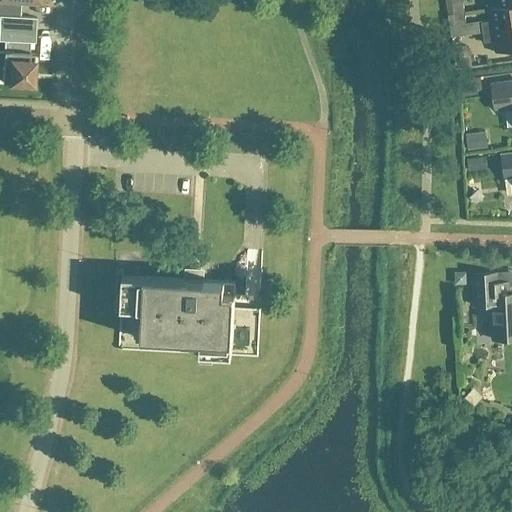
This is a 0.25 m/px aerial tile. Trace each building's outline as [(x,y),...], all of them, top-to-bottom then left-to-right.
[(38,0),(0,0),(0,15),(15,17),(16,3),(21,3),(37,6),(38,0)] [(489,9),(490,10),(511,6),(511,0),(498,0),(499,8),(489,9)] [(462,3),(452,4),(453,15),(464,13),(462,3)] [(511,6),(490,10),(491,22),(481,23),(483,32),(511,28),(511,6)] [(464,13),(453,15),(455,25),(465,24),(464,13)] [(0,72),(3,73),(3,82),(33,84),(35,53),(30,53),(30,43),(35,43),(37,18),(15,17),(0,15),(0,40),(12,41),(11,52),(0,51),(0,72)] [(511,50),(511,28),(483,32),(484,43),(494,42),(496,53),(511,50)] [(511,81),(492,85),(495,110),(511,107),(511,81)] [(511,153),(502,155),(505,179),(511,177),(511,153)] [(184,279),(123,276),(121,308),(143,309),(141,339),(201,342),(200,354),(232,356),(235,302),(236,282),(204,280),(204,281),(202,281),(202,272),(195,271),(187,271),(187,280),(184,280),(184,279)] [(473,274),(475,305),(475,306),(491,305),(492,339),(511,338),(511,293),(498,294),(497,273),(473,274)]
